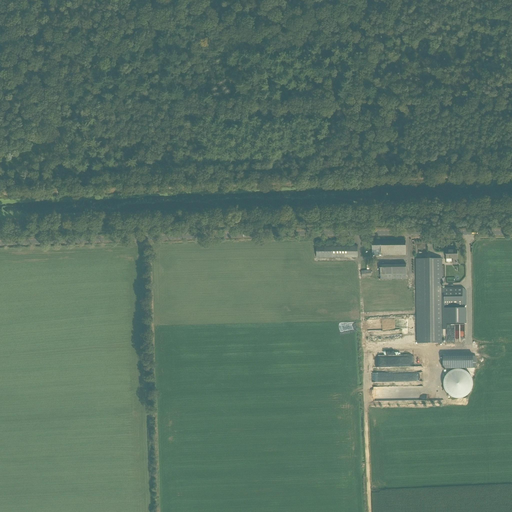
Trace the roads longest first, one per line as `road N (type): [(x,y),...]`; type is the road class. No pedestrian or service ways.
road 1 (track): [(0,175),(511,154)]
road 2 (unclassified): [(0,243),(511,231)]
road 3 (track): [(169,104),(511,98)]
road 4 (track): [(0,142),(142,37)]
